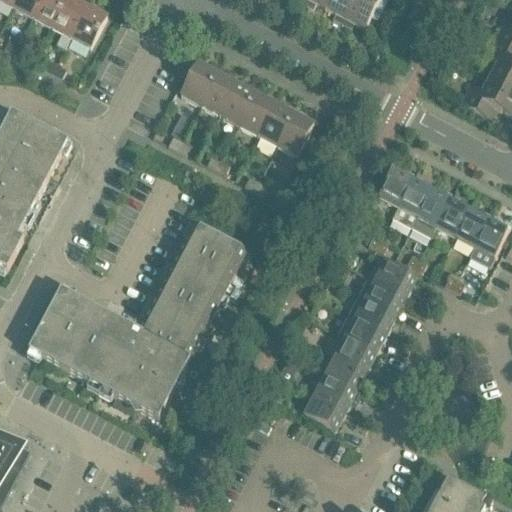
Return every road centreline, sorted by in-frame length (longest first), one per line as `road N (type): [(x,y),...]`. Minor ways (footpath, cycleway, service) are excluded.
road 1 (residential): [(182,0),(0,353)]
road 2 (residential): [(511,169),(187,0)]
road 3 (residential): [(359,490),(454,316),(473,312),(500,325)]
